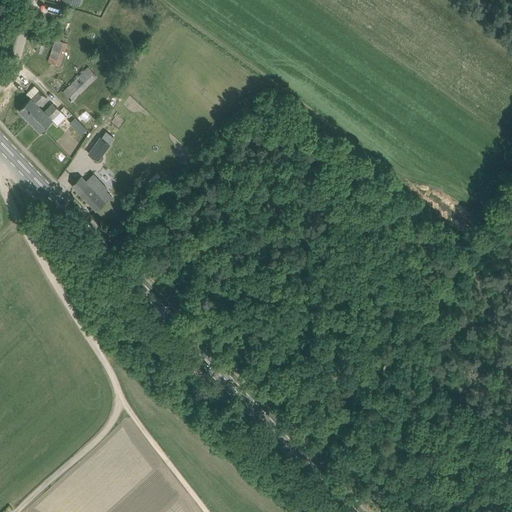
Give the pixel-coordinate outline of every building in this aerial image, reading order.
[(67,43),(56,39),(48,62),(60,65),(67,43)] [(97,76),(88,67),(63,92),(72,101),(97,76)] [(39,107),(47,98),(34,86),(26,94),(31,98),(19,110),(30,121),(41,109),(39,107)] [(41,132),(44,128),(53,119),(57,124),(65,116),(63,114),(53,104),(45,112),(41,109),(30,121),(41,132)] [(82,134),(87,129),(75,117),(70,123),(82,134)] [(100,136),(93,146),(88,153),(99,161),(103,155),(111,144),(100,136)] [(163,154),(169,160),(174,156),(168,150),(163,154)] [(159,155),(156,159),(165,167),(168,163),(159,155)] [(72,185),(96,210),(112,195),(105,189),(104,190),(93,178),(88,183),(81,176),(72,185)]
